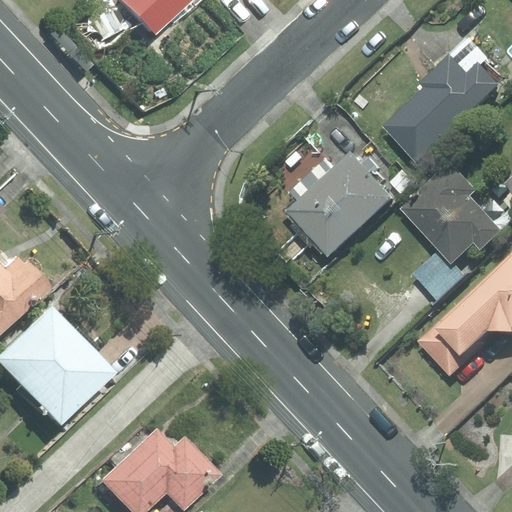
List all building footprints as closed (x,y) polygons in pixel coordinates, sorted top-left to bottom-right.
[(121,0),(156,38),(199,0),(121,0)] [(75,46),(57,29),(50,36),(68,52),(75,46)] [(385,126),(417,159),(500,78),(462,40),(419,82),(424,87),(385,126)] [(93,64),(75,47),(69,54),(87,71),(93,64)] [(287,210),(328,255),(391,197),(350,152),(333,168),(325,159),(289,192),(297,201),(287,210)] [(468,196),(474,190),(448,162),(398,208),(439,250),(450,262),(473,241),(480,249),(500,230),(468,196)] [(450,262),(439,250),(413,274),(437,300),(463,276),(450,262)] [(511,252),(417,341),(450,376),(497,332),(511,332),(511,252)] [(0,261),(0,334),(52,287),(28,261),(24,264),(18,257),(6,268),(0,261)] [(53,308),(0,357),(0,358),(62,424),(116,373),(53,308)] [(157,430),(104,479),(135,511),(143,511),(166,490),(183,508),(219,475),(185,438),(175,448),(157,430)] [(177,511),(169,503),(159,511),(177,511)]
